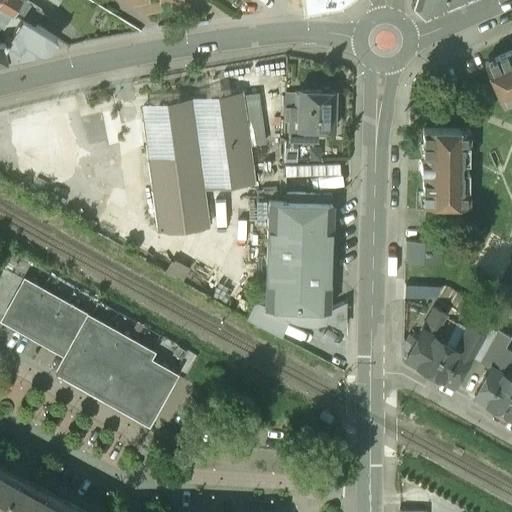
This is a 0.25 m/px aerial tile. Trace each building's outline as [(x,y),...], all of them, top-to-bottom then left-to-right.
[(0,0),(0,2),(11,10),(21,16),(34,24),(42,11),(24,0),(0,0)] [(304,0),(306,9),(339,4),(344,0),(304,0)] [(412,0),(411,4),(423,15),(455,0),(412,0)] [(11,10),(0,2),(0,23),(2,25),(10,10),(11,10)] [(20,16),(10,10),(2,25),(0,27),(0,29),(10,35),(20,16)] [(34,24),(21,16),(20,16),(10,35),(7,40),(3,48),(5,59),(34,53),(37,49),(42,51),(47,50),(50,48),(51,46),(56,38),(34,24)] [(511,50),(485,63),(500,97),(511,91),(511,50)] [(334,89),(298,88),(298,90),(295,90),(294,106),(290,105),(289,139),(316,140),(316,128),(333,129),(333,126),(335,124),(335,116),(333,114),(334,104),(338,104),(338,91),(334,91),(334,89)] [(241,91),(137,103),(152,234),(206,228),(201,188),(252,182),(247,145),(242,94),(241,91)] [(257,92),(242,94),(247,145),(263,143),(257,92)] [(461,130),(423,130),(422,161),(420,161),(420,172),(422,172),(422,204),(460,205),(460,191),(467,191),(468,173),(465,173),(465,163),(468,163),(468,145),(460,145),(461,130)] [(341,160),(286,162),(287,174),(342,171),(341,160)] [(287,200),(269,199),(267,253),(261,253),(260,263),(267,263),(266,306),(296,307),(295,319),(328,320),(332,195),(287,194),(287,200)] [(440,242),(406,241),(406,260),(439,261),(440,242)] [(149,349),(24,277),(3,314),(65,350),(61,357),(65,359),(66,357),(102,378),(96,389),(145,417),(172,372),(144,356),(149,349)] [(434,308),(423,329),(434,335),(446,314),(434,308)] [(469,327),(457,348),(468,354),(480,333),(469,327)] [(423,329),(421,328),(405,356),(417,363),(429,370),(445,341),(434,335),(423,329)] [(457,348),(445,341),(429,370),(437,375),(437,374),(454,383),(470,355),(468,354),(457,348)] [(511,351),(502,346),(491,366),(503,373),(511,356),(511,351)] [(490,366),(474,394),(486,401),(486,402),(497,408),(511,381),(511,378),(503,373),(491,366),(490,366)] [(511,381),(497,408),(509,414),(511,415),(511,381)] [(85,511),(0,463),(0,511),(85,511)]
